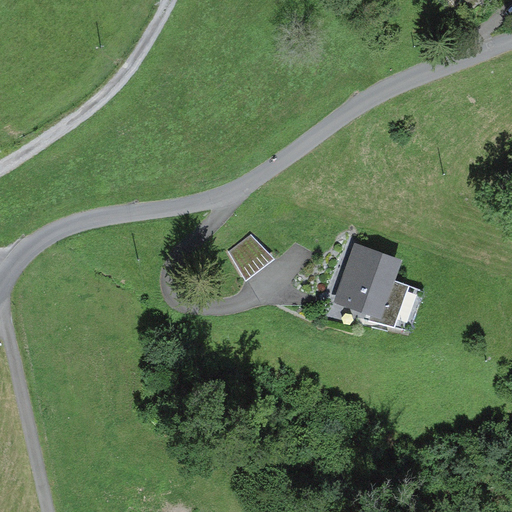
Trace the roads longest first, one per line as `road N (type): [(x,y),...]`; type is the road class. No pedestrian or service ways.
road 1 (unclassified): [(0,286),(27,248),(58,230),(231,191),(367,100),(511,40)]
road 2 (track): [(171,0),(108,92),(0,168)]
road 3 (track): [(0,317),(50,511)]
